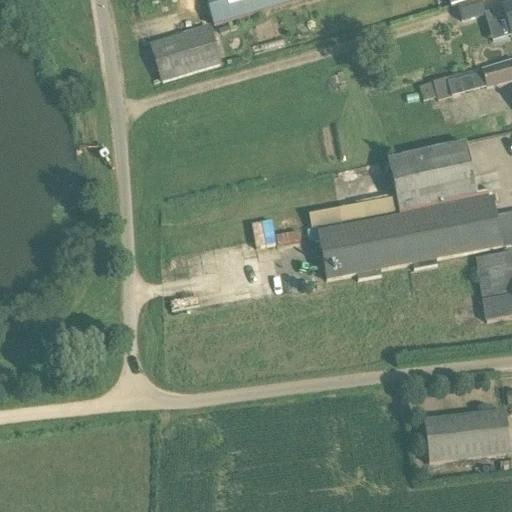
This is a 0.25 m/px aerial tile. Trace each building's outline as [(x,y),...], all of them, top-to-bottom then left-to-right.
[(204,0),(213,29),(255,17),(311,0),(204,0)] [(481,0),(448,0),(451,10),(481,0)] [(456,8),(462,26),(485,19),(479,1),(456,8)] [(511,39),(511,7),(502,11),(492,14),(495,26),(506,22),(511,39)] [(221,68),(212,39),(209,30),(184,37),(151,47),(163,86),(221,68)] [(511,63),(481,73),(487,91),(511,84),(511,63)] [(476,196),(470,167),(465,146),(386,164),(395,202),(309,219),(311,233),(316,231),(398,215),(487,195),(491,194),(490,193),(476,196)] [(437,269),(436,264),(511,248),(511,216),(496,220),(493,203),(489,204),(487,195),(398,215),(316,231),(317,237),(327,285),(357,279),(357,284),(381,280),(380,275),(413,268),(413,273),(437,269)] [(511,256),(475,262),(480,284),(484,305),(483,306),(486,325),(511,321),(511,256)] [(505,415),(424,425),(429,467),(510,457),(505,415)]
